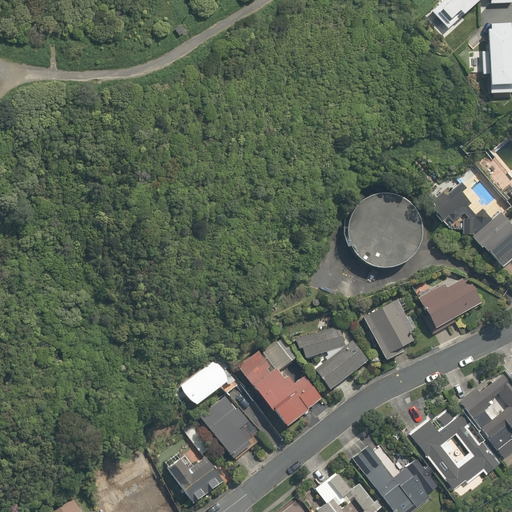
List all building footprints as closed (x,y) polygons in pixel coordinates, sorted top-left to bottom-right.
[(511,3),(511,0),(440,0),(428,12),(446,32),(480,0),(486,0),(488,2),(511,3)] [(487,24),(489,56),(482,56),(482,75),(489,74),(490,93),(511,92),(511,27),(510,28),(510,23),(487,24)] [(511,225),(500,210),(490,217),(485,211),(500,199),(478,172),(464,184),(460,179),(428,204),(442,222),(447,219),(451,224),(463,215),(465,218),(458,224),(468,237),(470,236),(480,249),(485,255),(497,271),(511,258),(511,225)] [(380,267),(387,266),(392,265),(394,265),(400,262),(405,258),(410,254),(414,248),(417,242),(419,236),(419,229),(419,223),(417,216),(415,210),(411,205),(406,200),(401,196),(395,193),(388,191),(382,190),(375,191),(369,193),(363,195),(357,199),(352,204),(348,209),(345,215),(344,221),(343,228),(343,235),(345,241),(348,247),(351,253),(356,257),(361,261),(367,264),(374,266),(380,267)] [(456,280),(444,275),(414,291),(434,328),(481,303),(465,275),(456,280)] [(394,350),(415,341),(396,297),(362,313),(384,361),(396,356),(394,350)] [(330,389),(364,360),(339,325),(294,336),(297,349),(301,348),(303,358),(326,351),(326,361),(315,371),(330,389)] [(273,409),(285,425),(321,400),(303,374),(294,380),(288,372),(281,377),(275,368),(269,372),(265,367),(268,364),(258,350),(237,365),(270,411),(273,409)] [(214,365),(180,389),(191,404),(225,381),(214,365)] [(460,405),(471,419),(496,450),(506,462),(511,457),(511,383),(502,371),(460,405)] [(234,408),(225,396),(199,416),(231,459),(250,444),(239,429),(247,422),(236,407),(234,408)] [(454,417),(447,409),(431,421),(429,418),(408,435),(452,492),(496,458),(483,442),(480,444),(467,427),(470,425),(461,412),(454,417)] [(195,422),(184,431),(200,454),(212,446),(195,422)] [(424,467),(418,459),(405,468),(408,471),(395,481),(371,447),(353,459),(391,511),(407,511),(440,488),(430,474),(433,472),(428,465),(424,467)] [(180,458),(166,467),(190,503),(223,481),(205,454),(186,467),(180,458)] [(115,483),(108,471),(97,477),(103,489),(115,483)] [(121,498),(127,511),(148,511),(164,505),(153,483),(121,498)] [(360,509),(356,511),(343,511),(333,497),(315,511),(381,511),(362,486),(350,495),(360,509)] [(84,511),(77,511),(69,500),(50,511),(97,511),(94,506),(84,511)] [(303,511),(295,501),(280,511),(303,511)]
